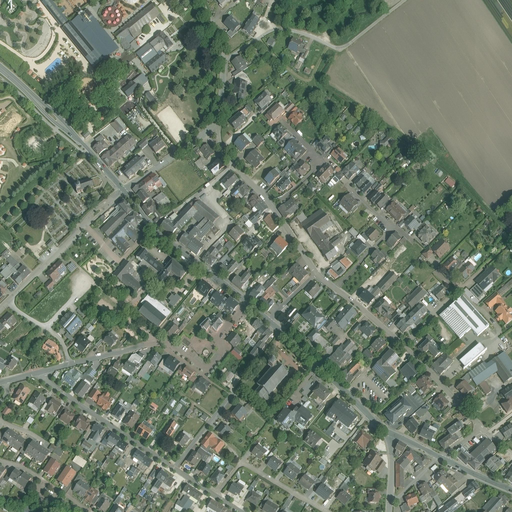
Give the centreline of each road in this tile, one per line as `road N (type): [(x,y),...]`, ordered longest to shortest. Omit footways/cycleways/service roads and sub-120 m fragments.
road 1 (unclassified): [(222,61),(272,30),(338,48),(404,0)]
road 2 (secondary): [(0,67),(123,190)]
road 3 (secondary): [(123,190),(247,303)]
road 4 (residential): [(173,468),(43,371)]
road 5 (residential): [(123,190),(6,302)]
road 6 (residential): [(334,288),(391,229),(346,184)]
road 7 (residential): [(215,496),(242,462),(327,511)]
road 8 (residential): [(282,121),(322,160),(269,203)]
